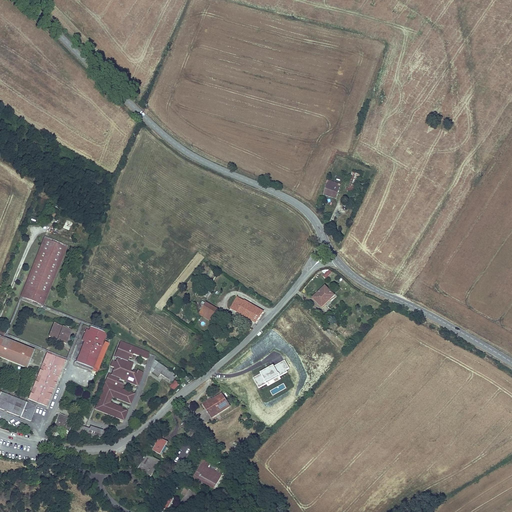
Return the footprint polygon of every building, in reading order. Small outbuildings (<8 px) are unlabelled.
[(352,172),(349,179),(348,179),(345,190),(355,193),(360,176),(359,176),(360,175),(352,172)] [(325,186),(322,195),(336,199),(341,185),(327,180),(325,186)] [(53,234),(72,242),(78,227),(59,219),(53,234)] [(0,331),(0,335),(6,337),(6,336),(6,337),(21,300),(22,297),(45,241),(47,238),(44,237),(5,333),(0,331)] [(47,238),(45,241),(64,248),(41,305),(22,297),(21,300),(42,308),(68,246),(47,238)] [(64,248),(45,241),(22,297),(41,305),(64,248)] [(207,276),(214,278),(216,271),(209,269),(207,276)] [(210,298),(214,285),(206,283),(202,296),(210,298)] [(325,286),(311,299),(322,309),(335,296),(325,286)] [(236,297),(230,309),(237,313),(236,313),(256,325),(263,311),(244,300),(243,301),(236,297)] [(205,302),(198,315),(213,324),(220,311),(205,302)] [(54,324),(49,337),(66,344),(71,331),(54,324)] [(91,325),(90,328),(107,335),(108,332),(91,325)] [(107,335),(90,328),(88,332),(84,342),(76,363),(98,371),(109,344),(104,342),(107,335)] [(35,352),(0,337),(0,358),(27,370),(35,352)] [(105,384),(106,384),(96,410),(125,421),(128,413),(122,411),(123,408),(111,403),(113,398),(131,405),(134,395),(122,390),(124,385),(118,383),(119,379),(137,386),(143,372),(137,370),(135,374),(130,372),(132,364),(127,362),(128,357),(131,358),(132,355),(146,360),(149,353),(119,342),(114,356),(117,357),(115,362),(112,361),(110,367),(114,368),(111,376),(108,375),(105,384)] [(47,407),(65,361),(46,353),(28,400),(47,407)] [(168,369),(155,361),(150,371),(159,377),(161,375),(173,383),(177,378),(168,369)] [(98,371),(76,363),(75,365),(98,374),(98,371)] [(176,381),(170,387),(174,391),(180,386),(176,381)] [(0,410),(31,423),(37,407),(0,392),(0,410)] [(211,398),(201,404),(209,416),(211,420),(230,407),(221,393),(211,400),(211,398)] [(60,417),(56,428),(69,433),(70,428),(66,427),(68,420),(60,417)] [(78,425),(74,434),(91,440),(92,437),(100,440),(101,438),(104,431),(91,427),(90,429),(78,425)] [(110,433),(104,431),(101,438),(108,440),(110,433)] [(167,442),(158,437),(151,450),(160,455),(167,442)] [(159,462),(146,454),(137,470),(144,473),(151,477),(159,462)] [(224,471),(203,459),(194,475),(215,487),(213,489),(218,492),(225,480),(220,478),(224,471)] [(215,487),(194,475),(193,478),(213,489),(215,487)] [(165,494),(158,506),(167,511),(174,499),(168,496),(165,494)]
